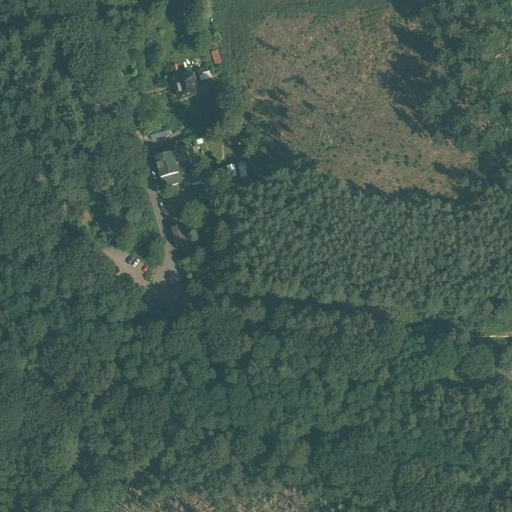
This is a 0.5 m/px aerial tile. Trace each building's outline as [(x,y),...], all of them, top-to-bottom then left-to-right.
[(219,51),(211,53),(215,66),(222,64),(219,51)] [(183,80),(180,78),(178,79),(176,82),(181,101),(182,101),(184,102),(187,102),(189,99),(199,96),(199,95),(196,86),(194,77),(183,80)] [(212,81),(196,86),(199,95),(215,91),(212,81)] [(166,130),(150,134),(152,141),(168,137),(166,130)] [(173,154),(156,158),(165,189),(195,181),(191,166),(178,170),(177,165),(178,165),(177,158),(175,159),(173,154)] [(229,182),(242,181),(240,165),(227,167),(229,182)] [(207,213),(201,214),(202,220),(204,220),(204,223),(209,222),(207,213)] [(181,220),(170,223),(172,230),(183,227),(181,220)] [(183,227),(172,230),(178,249),(189,246),(183,227)] [(215,245),(203,247),(205,256),(217,253),(215,245)] [(300,444),(318,450),(322,439),(304,432),(300,444)]
